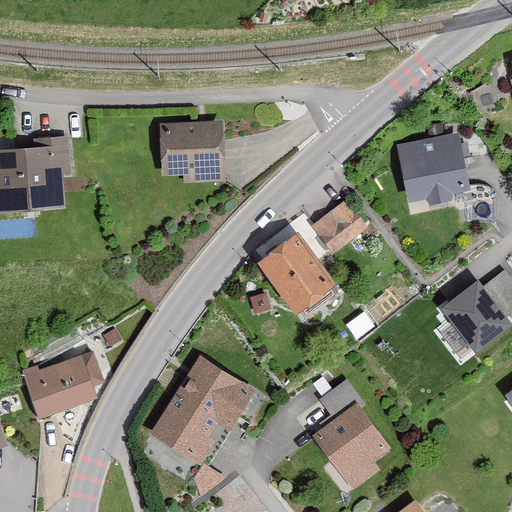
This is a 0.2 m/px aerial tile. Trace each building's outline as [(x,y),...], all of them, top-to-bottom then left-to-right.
[(220,120),(158,123),(160,174),(177,173),(177,185),(223,183),(220,120)] [(40,147),(0,152),(0,209),(64,202),(61,174),(76,172),(71,131),(38,135),(40,147)] [(462,132),(400,141),(408,197),(470,188),(462,132)] [(338,206),(306,227),(319,247),(351,226),(338,206)] [(296,232),(253,262),(290,314),(333,284),(296,232)] [(471,349),(501,326),(472,289),(442,312),(471,349)] [(92,352),(21,376),(35,419),(95,399),(91,387),(103,382),(92,352)] [(257,389),(200,355),(151,435),(200,465),(222,429),(231,432),(257,389)] [(320,393),(331,409),(359,391),(348,375),(320,393)] [(511,389),(502,398),(511,410),(511,389)] [(360,400),(313,432),(353,490),(380,471),(375,464),(395,450),(360,400)] [(424,511),(416,501),(400,511),(424,511)]
